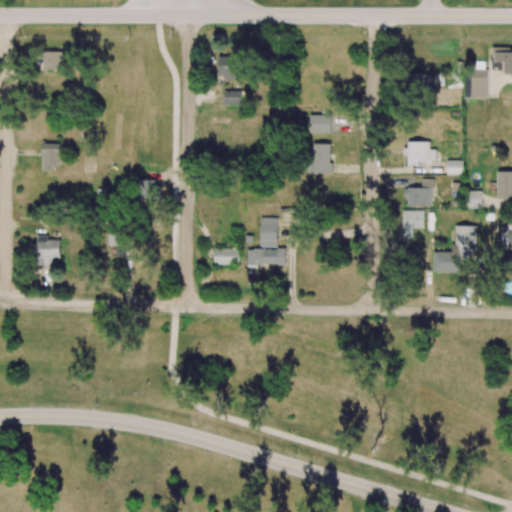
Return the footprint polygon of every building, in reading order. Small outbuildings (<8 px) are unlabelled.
[(491,70),(504,70),(504,74),(511,74),(511,48),(492,48),(491,70)] [(63,52),(43,51),(43,69),(63,70),(63,52)] [(235,56),(218,57),(218,79),(236,79),(235,56)] [(464,98),(488,98),(488,69),(464,70),(464,98)] [(406,75),(406,90),(429,89),(428,74),(406,75)] [(240,90),(224,91),(224,104),(240,104),(240,90)] [(462,92),(447,92),(447,104),(462,104),(462,92)] [(309,132),(331,133),(331,115),(310,115),(309,132)] [(430,141),(406,142),(407,165),(418,165),(418,162),(436,162),(436,149),(430,149),(430,141)] [(42,170),(58,170),(58,143),(42,143),(42,170)] [(331,144),(311,143),(311,172),(331,173),(331,144)] [(463,174),(463,160),(446,160),(447,174),(463,174)] [(511,199),(511,171),(497,171),(497,199),(511,199)] [(154,179),(138,180),(139,201),(155,200),(154,179)] [(433,205),(432,179),(421,179),(422,188),(408,188),(408,206),(433,205)] [(481,190),(466,190),(465,207),(481,208),(481,190)] [(424,210),(402,210),(403,236),(412,236),(412,230),(424,230),(424,210)] [(277,217),(260,217),(259,247),(277,247),(277,217)] [(464,272),(464,255),(476,256),(476,226),(454,225),(453,252),(433,252),(433,272),(464,272)] [(128,232),(108,231),(108,245),(116,246),(116,256),(127,256),(128,232)] [(60,239),(47,240),(47,235),(36,236),(37,264),(53,264),(53,258),(60,258),(60,239)] [(214,247),(213,263),(239,264),(239,247),(214,247)] [(286,249),(247,249),(247,264),(286,265),(286,249)]
